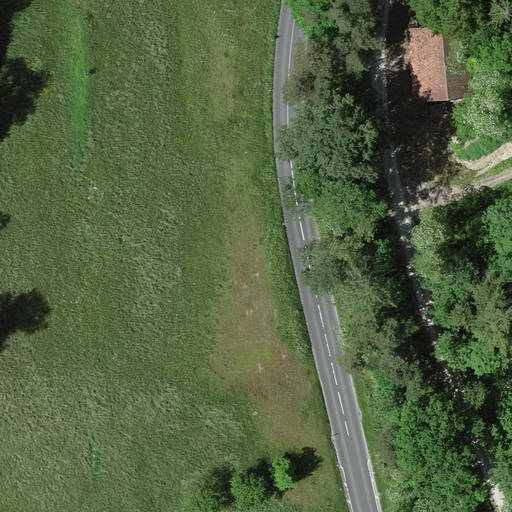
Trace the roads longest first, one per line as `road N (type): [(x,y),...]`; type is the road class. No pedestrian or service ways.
road 1 (track): [(387,0),(383,110),(399,205),(442,358),(511,506)]
road 2 (secondary): [(364,511),(290,159),(298,0)]
